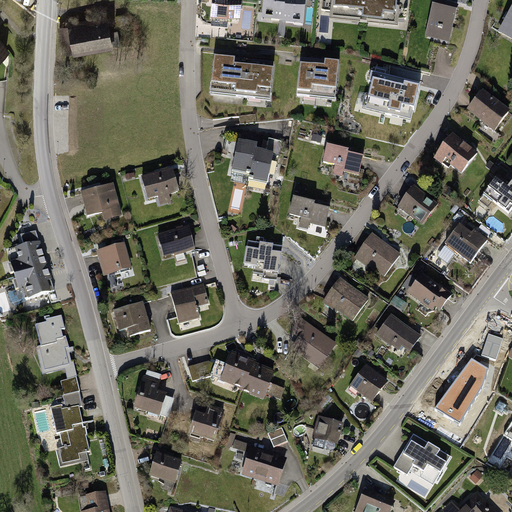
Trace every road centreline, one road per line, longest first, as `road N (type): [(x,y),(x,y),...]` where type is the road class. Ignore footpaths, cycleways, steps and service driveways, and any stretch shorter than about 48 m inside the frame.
road 1 (residential): [(479,0),(470,53),(437,117),(312,278),(241,326)]
road 2 (residential): [(241,326),(194,153),(189,0)]
road 3 (tertiary): [(298,511),(367,449),(487,291)]
road 4 (residential): [(46,0),(41,111),(51,196)]
road 5 (residential): [(51,196),(101,366)]
road 6 (residential): [(101,366),(134,511)]
road 7 (residential): [(241,326),(101,366)]
